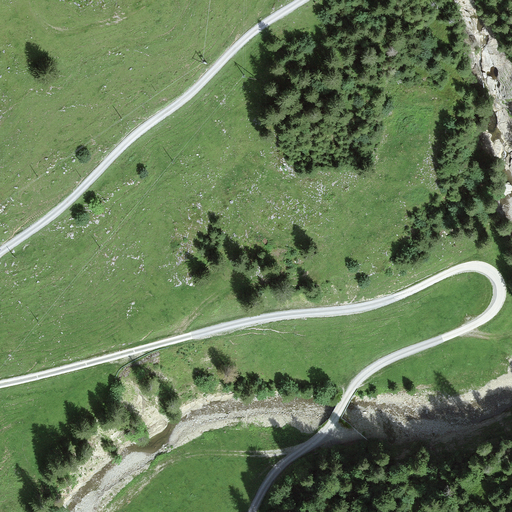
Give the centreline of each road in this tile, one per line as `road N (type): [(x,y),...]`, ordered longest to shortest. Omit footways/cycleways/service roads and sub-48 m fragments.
road 1 (track): [(253,511),(269,477),(325,432),(366,371),(496,308),(501,287),(488,266),(457,269),(360,308),(250,320),(0,385)]
road 2 (track): [(0,251),(76,193),(247,34),(301,0)]
